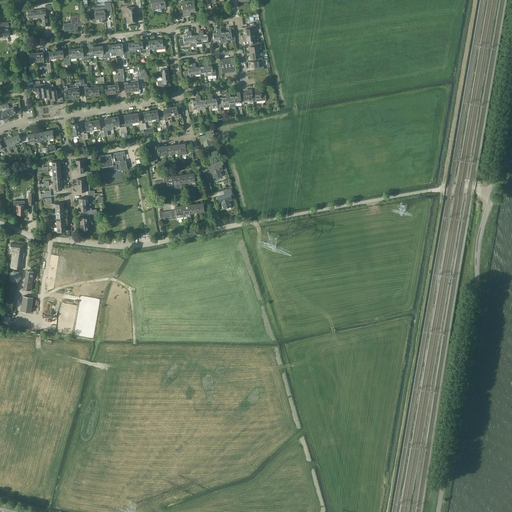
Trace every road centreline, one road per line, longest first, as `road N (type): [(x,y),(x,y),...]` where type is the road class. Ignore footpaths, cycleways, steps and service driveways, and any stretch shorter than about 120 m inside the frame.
road 1 (unclassified): [(437,511),(478,241),(511,81)]
road 2 (unclassified): [(219,228),(440,189)]
road 3 (residential): [(25,121),(22,48),(171,29)]
road 4 (track): [(134,344),(130,291),(118,281),(41,295),(51,238)]
road 5 (track): [(440,189),(474,0)]
road 6 (track): [(293,84),(291,147),(237,225)]
road 7 (residential): [(74,241),(132,246),(219,228)]
road 8 (residential): [(74,241),(61,116)]
road 9 (residential): [(61,116),(180,95)]
